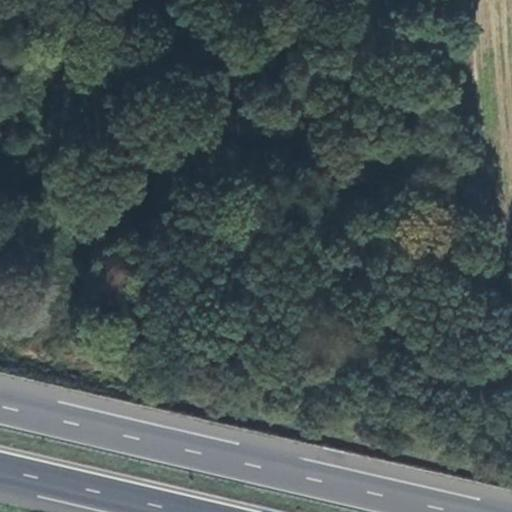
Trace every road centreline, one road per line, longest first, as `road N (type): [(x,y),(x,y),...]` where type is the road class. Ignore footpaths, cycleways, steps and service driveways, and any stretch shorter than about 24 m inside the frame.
road 1 (trunk): [(443,511),(0,407)]
road 2 (trunk): [(0,469),(180,511)]
